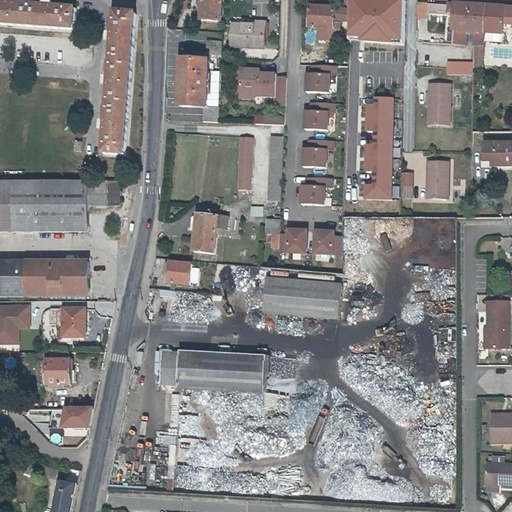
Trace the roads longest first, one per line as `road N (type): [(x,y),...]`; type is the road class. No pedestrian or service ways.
road 1 (primary): [(95,461),(149,190),(159,0)]
road 2 (residential): [(511,229),(469,230),(468,511)]
road 3 (residential): [(331,220),(289,217),(297,0)]
road 4 (residential): [(87,499),(321,511)]
road 5 (unknown): [(137,328),(352,340)]
road 6 (unknown): [(164,125),(254,131),(262,142),(259,195)]
